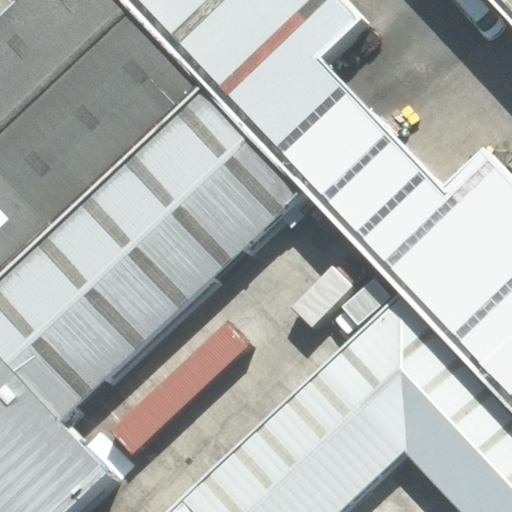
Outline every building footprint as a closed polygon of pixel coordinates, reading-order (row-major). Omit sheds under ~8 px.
[(0,299),(208,106),(108,0),(54,0),(0,50),(0,299)] [(353,0),(131,0),(511,413),(511,186),(474,222),(341,80),(388,37),(353,0)] [(511,0),(488,0),(511,25),(511,0)] [(318,223),(208,106),(0,299),(0,511),(128,511),(143,498),(87,438),(318,223)] [(511,511),(511,476),(380,336),(190,511),(366,511),(407,474),(442,511),(511,511)]
